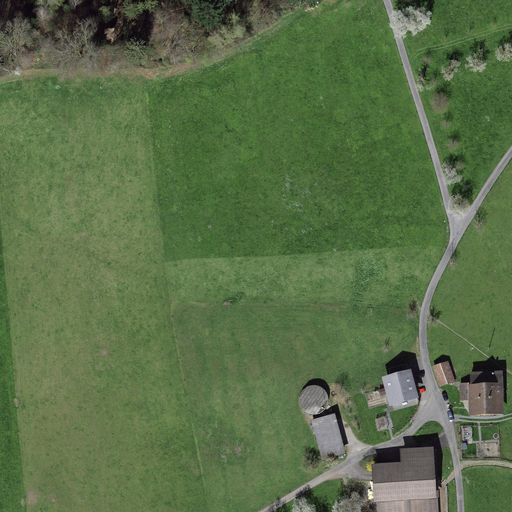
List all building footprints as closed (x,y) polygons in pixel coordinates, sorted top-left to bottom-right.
[(446,364),(435,367),(441,385),(452,381),(446,364)] [(502,373),(470,374),(471,385),(462,385),(463,401),(471,400),(472,415),(499,414),(498,400),(503,400),(503,392),(498,392),(498,389),(503,389),(502,373)] [(409,374),(386,380),(392,403),(415,397),(409,374)] [(333,417),(314,422),(323,458),(343,453),(333,417)] [(435,511),(432,451),(403,452),(403,463),(398,469),(374,470),(376,500),(380,499),(380,511),(435,511)]
